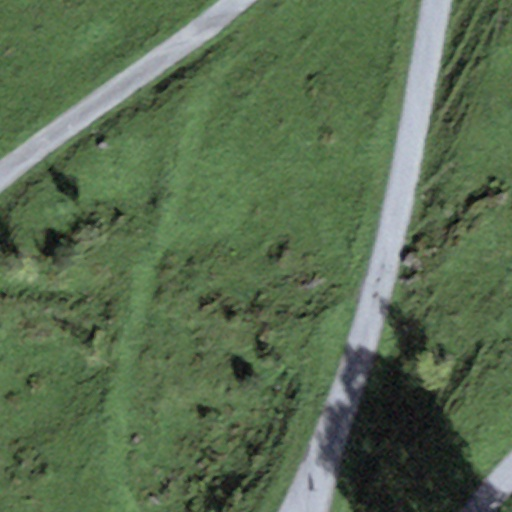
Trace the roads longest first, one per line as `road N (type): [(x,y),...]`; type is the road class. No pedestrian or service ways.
road 1 (unclassified): [(446,0),(377,328),(309,511)]
road 2 (unclassified): [(247,0),(0,187)]
